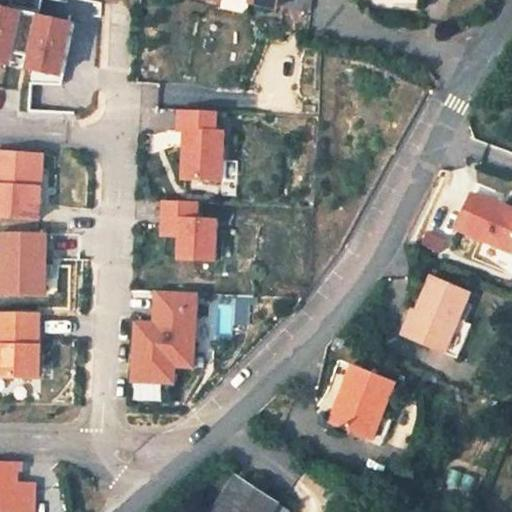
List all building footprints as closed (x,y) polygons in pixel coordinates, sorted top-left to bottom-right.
[(252,0),(252,1),(252,2),(264,5),(278,9),(280,0),(252,0)] [(0,8),(0,62),(14,66),(16,57),(32,61),(30,70),(65,79),(78,28),(0,8)] [(16,57),(14,66),(30,70),(32,61),(16,57)] [(158,85),(143,86),(144,105),(160,103),(158,85)] [(220,183),(223,115),(178,113),(177,133),(184,133),(181,181),(220,183)] [(42,189),(35,188),(36,176),(43,176),(44,156),(0,153),(0,217),(40,220),(42,196),(42,189)] [(471,195),(455,229),(510,253),(511,247),(511,210),(488,200),(487,202),(471,195)] [(200,202),(162,200),(160,237),(178,238),(177,260),(219,262),(222,217),(199,216),(200,202)] [(441,250),(446,238),(426,230),(421,243),(441,250)] [(1,234),(0,284),(0,293),(45,295),(47,235),(1,234)] [(404,333),(443,350),(457,316),(468,290),(430,274),(404,333)] [(191,368),(195,294),(154,292),(152,325),(151,341),(133,340),(131,381),(171,383),(172,367),(191,368)] [(235,324),(250,325),(251,298),(236,297),(235,324)] [(43,346),(44,314),(1,313),(0,345),(0,378),(35,379),(36,346),(43,346)] [(443,350),(456,355),(470,322),(457,316),(443,350)] [(151,341),(152,325),(134,324),(133,340),(151,341)] [(44,380),(45,346),(43,346),(36,346),(35,379),(44,380)] [(391,378),(349,361),(326,417),(363,432),(372,409),(378,411),(391,378)] [(372,409),(363,432),(369,434),(378,411),(372,409)] [(0,511),(31,511),(33,484),(15,484),(16,462),(0,461),(0,511)] [(290,511),(264,495),(248,485),(236,478),(214,511),(290,511)]
